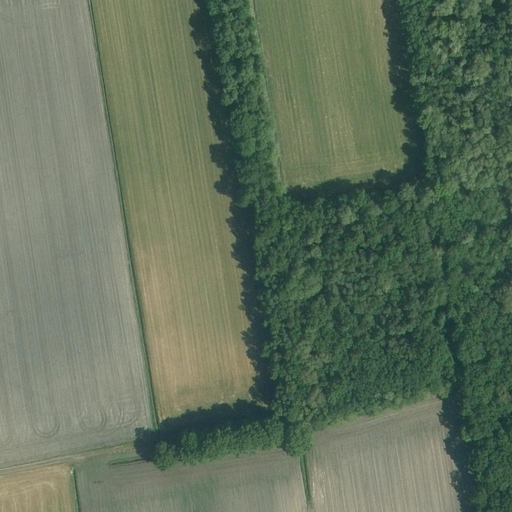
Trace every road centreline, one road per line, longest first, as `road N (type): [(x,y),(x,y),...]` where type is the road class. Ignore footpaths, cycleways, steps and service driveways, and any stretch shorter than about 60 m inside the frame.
road 1 (track): [(0,474),(311,411)]
road 2 (track): [(511,358),(311,411)]
